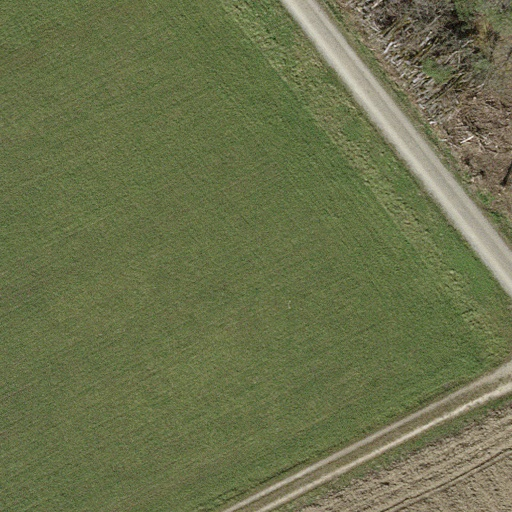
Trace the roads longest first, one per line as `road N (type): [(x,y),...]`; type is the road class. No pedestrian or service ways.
road 1 (track): [(299,0),(511,273)]
road 2 (track): [(248,511),(511,379)]
